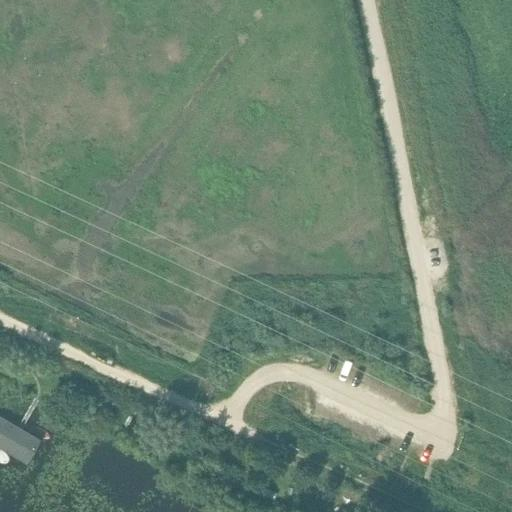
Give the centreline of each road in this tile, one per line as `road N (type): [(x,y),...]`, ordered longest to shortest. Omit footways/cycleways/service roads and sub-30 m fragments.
road 1 (track): [(365,0),(448,415),(436,440),(286,365),(253,379),(221,422)]
road 2 (track): [(0,324),(221,422)]
road 3 (track): [(221,422),(417,511)]
